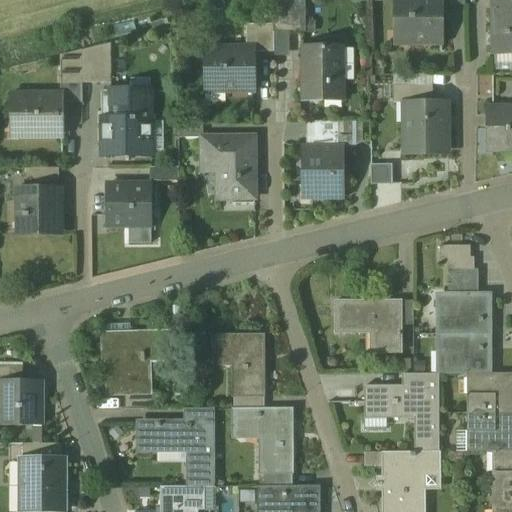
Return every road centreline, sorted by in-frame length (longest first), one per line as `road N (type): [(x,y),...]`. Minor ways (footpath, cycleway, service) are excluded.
road 1 (residential): [(271,256),(353,511)]
road 2 (residential): [(43,311),(271,256)]
road 3 (residential): [(271,256),(485,203)]
road 4 (residential): [(43,311),(110,511)]
